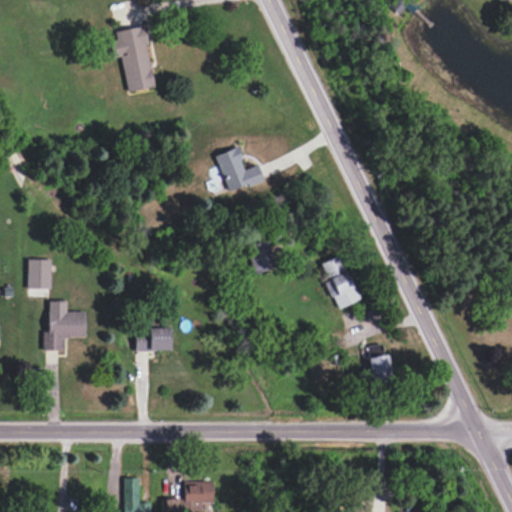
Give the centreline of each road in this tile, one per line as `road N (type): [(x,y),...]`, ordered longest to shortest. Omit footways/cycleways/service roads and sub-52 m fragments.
road 1 (tertiary): [(511,501),(268,0)]
road 2 (residential): [(0,430),(511,426)]
